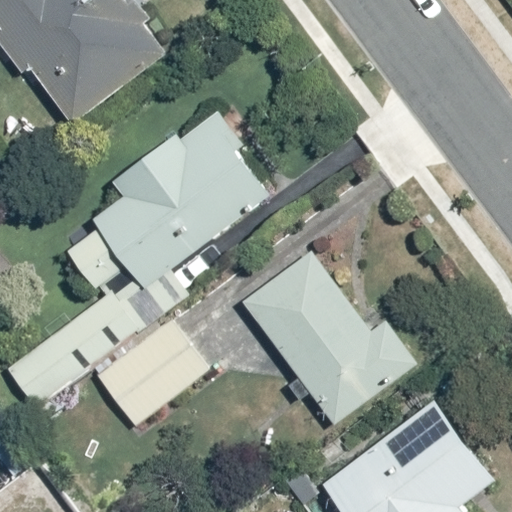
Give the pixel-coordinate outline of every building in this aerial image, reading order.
[(0,0),(0,22),(6,30),(0,34),(0,41),(26,74),(32,69),(75,124),(168,52),(146,23),(153,17),(140,0),(0,0)] [(250,145),(221,106),(121,180),(131,194),(101,217),(151,283),(272,193),(241,152),(250,145)] [(315,250),(247,299),(335,422),(422,361),(391,317),(373,330),(315,250)] [(152,325),(126,288),(11,367),(36,404),(152,325)] [(212,368),(173,315),(98,371),(137,424),(212,368)] [(439,396),(325,481),(347,511),(466,511),(463,507),(501,478),(439,396)]
